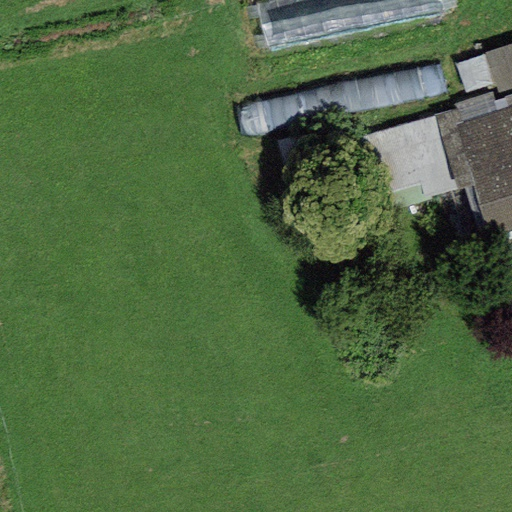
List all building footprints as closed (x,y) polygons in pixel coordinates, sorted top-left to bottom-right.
[(447,0),(250,0),(265,57),(451,12),(447,0)] [(511,44),(484,53),(485,56),(454,66),(463,94),(495,84),(498,93),(511,88),(511,44)] [(441,59),(240,98),(247,133),(448,94),(441,59)] [(511,98),(441,124),(484,242),(511,231),(511,98)] [(432,117),(362,138),(384,211),(454,190),(432,117)]
